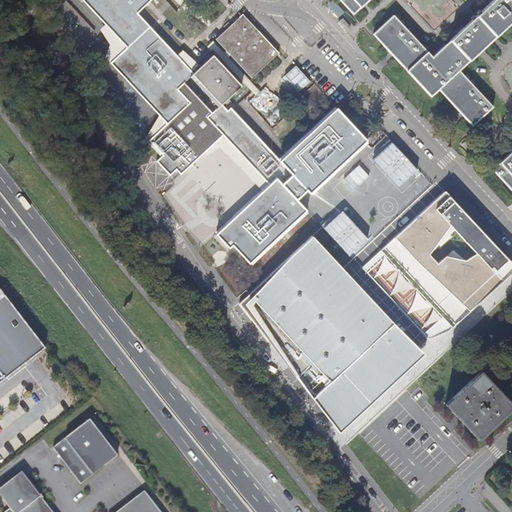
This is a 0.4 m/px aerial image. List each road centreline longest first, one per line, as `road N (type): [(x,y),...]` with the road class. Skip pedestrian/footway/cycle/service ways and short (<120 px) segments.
road 1 (unclassified): [(18,0),(175,245),(381,511)]
road 2 (primary): [(268,511),(0,178)]
road 3 (primary): [(0,204),(238,511)]
road 4 (residential): [(511,229),(321,28),(303,14),(240,0)]
